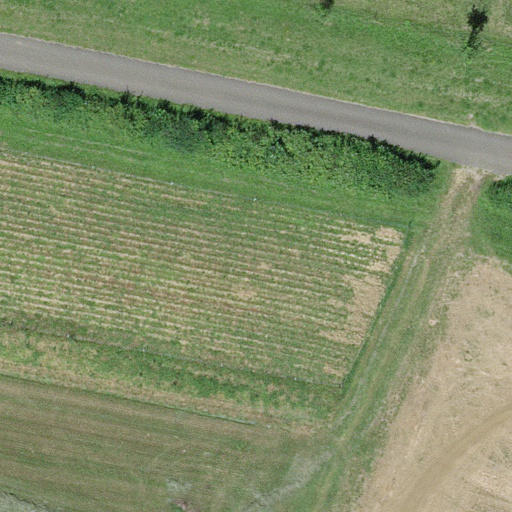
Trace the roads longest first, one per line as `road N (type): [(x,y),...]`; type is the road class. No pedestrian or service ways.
road 1 (track): [(0,54),(511,159)]
road 2 (track): [(285,511),(362,338),(461,148)]
